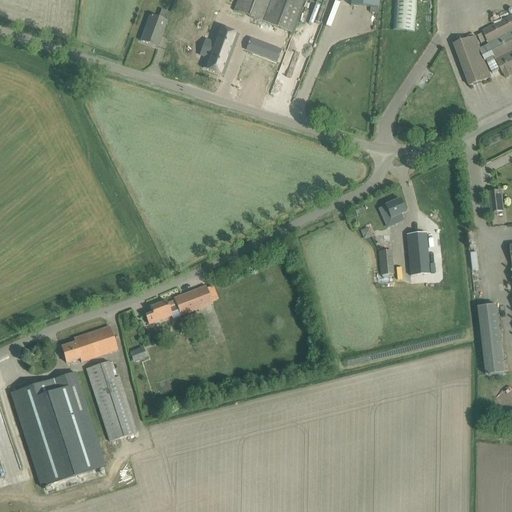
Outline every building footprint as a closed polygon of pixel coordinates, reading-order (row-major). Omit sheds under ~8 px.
[(238,0),(234,12),(291,34),(304,0),(238,0)] [(350,0),(350,6),(377,8),(377,0),(350,0)] [(397,0),(396,31),(415,31),(416,0),(397,0)] [(511,76),(511,14),(482,30),(492,51),(505,76),(506,79),(511,76)] [(150,17),(144,32),(141,41),(158,47),(167,23),(150,17)] [(206,56),(200,72),(222,80),(238,35),(218,27),(216,27),(206,56)] [(454,44),(466,77),(470,87),(491,78),(484,60),(479,46),(475,36),(454,44)] [(489,193),(491,212),(503,211),(501,191),(489,193)] [(380,208),(382,212),(386,221),(406,212),(400,199),(380,208)] [(362,231),(366,239),(373,236),(370,228),(362,231)] [(426,233),(407,235),(410,275),(430,273),(429,264),(426,233)] [(380,252),(382,277),(394,276),(391,251),(380,252)] [(153,313),(146,316),(150,325),(173,317),(174,319),(181,316),(213,304),(210,296),(206,286),(174,299),(175,301),(167,304),(166,301),(151,307),(153,313)] [(505,373),(497,305),(478,308),(486,375),(505,373)] [(62,347),(67,364),(80,359),(81,363),(117,351),(110,327),(74,339),(75,343),(62,347)] [(130,352),(133,362),(134,363),(147,358),(143,347),(130,352)] [(85,370),(110,443),(138,434),(119,377),(115,378),(110,362),(85,370)] [(75,374),(9,395),(12,404),(27,449),(29,456),(32,466),(40,489),(106,468),(102,456),(99,445),(75,374)]
